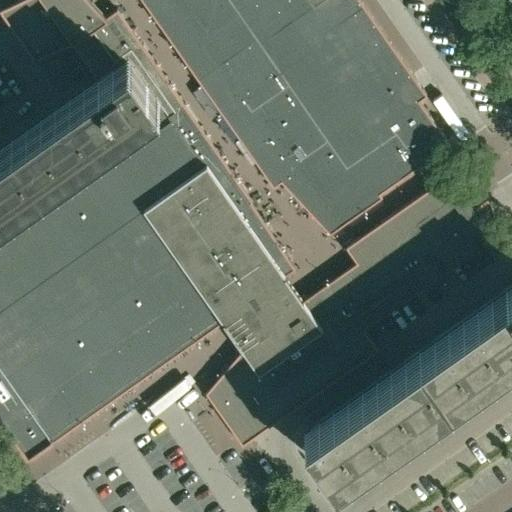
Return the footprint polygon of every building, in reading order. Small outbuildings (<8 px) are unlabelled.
[(39,33),(85,0),(16,0),(0,8),(0,9),(34,57),(51,50),(39,33)] [(92,0),(85,0),(39,33),(51,50),(73,41),(92,26),(106,17),(118,8),(117,7),(106,15),(92,0)] [(176,0),(143,0),(154,16),(176,0)] [(173,42),(229,2),(227,0),(176,0),(154,16),(173,42)] [(427,93),(361,0),(227,0),(229,2),(337,155),(419,97),(419,98),(427,93)] [(337,155),(229,2),(173,42),(202,83),(225,66),(245,94),(273,74),(291,100),(319,140),(335,163),(384,128),(386,132),(394,127),(424,105),(419,98),(419,97),(337,155)] [(134,30),(118,8),(106,17),(92,26),(108,48),(122,39),(134,30)] [(0,207),(157,97),(124,51),(114,57),(108,48),(92,26),(73,41),(97,77),(0,144),(0,207)] [(138,35),(134,30),(122,39),(128,48),(141,40),(138,35)] [(185,103),(141,40),(128,48),(122,39),(108,48),(114,57),(124,51),(157,97),(161,103),(152,109),(160,120),(160,121),(185,103)] [(245,94),(225,66),(202,83),(221,110),(245,94)] [(240,137),(291,100),(273,74),(245,94),(221,110),(238,134),(240,137)] [(319,140),(291,100),(240,137),(256,160),(280,144),(291,160),(319,140)] [(206,133),(185,103),(160,121),(160,120),(132,139),(154,170),(206,133)] [(450,142),(424,105),(394,127),(420,163),(450,142)] [(380,191),(420,163),(394,127),(386,132),(384,128),(335,163),(293,192),(330,231),(370,204),(383,195),(380,191)] [(169,192),(222,155),(206,133),(154,170),(169,192)] [(154,170),(132,139),(127,143),(179,217),(184,214),(169,192),(154,170)] [(335,163),(319,140),(291,160),(297,168),(281,179),(293,192),(335,163)] [(82,418),(226,317),(227,319),(288,276),(285,273),(295,266),(282,247),(228,286),(210,260),(195,238),(179,217),(127,143),(0,232),(0,391),(1,391),(10,405),(8,407),(13,414),(57,383),(82,418)] [(291,160),(280,144),(256,160),(274,185),(281,179),(297,168),(291,160)] [(184,214),(237,177),(222,155),(169,192),(184,214)] [(195,238),(252,198),(237,177),(184,214),(179,217),(195,238)] [(488,235),(491,230),(492,226),(477,205),(476,204),(472,199),(467,196),(460,195),(454,195),(442,177),(346,245),(357,260),(358,260),(359,261),(392,308),(480,245),(485,240),(488,235)] [(491,206),(488,200),(490,199),(487,196),(482,200),(476,204),(477,205),(492,226),(492,224),(493,218),(492,212),(491,206)] [(210,260),(265,221),(262,216),(251,200),(253,199),(252,198),(195,238),(210,260)] [(228,286),(282,247),(265,221),(210,260),(228,286)] [(392,308),(359,261),(358,260),(357,260),(329,280),(361,326),(363,328),(364,327),(392,308)] [(361,326),(329,280),(303,298),(302,296),(299,299),(348,368),(378,347),(364,327),(363,328),(361,326)] [(308,437),(333,473),(511,346),(511,285),(310,428),(314,433),(308,437)] [(348,368),(299,299),(279,312),(297,338),(309,329),(340,374),(348,368)] [(340,374),(309,329),(297,338),(279,312),(259,327),(295,377),(308,396),(340,374)] [(295,377),(259,327),(239,341),(243,347),(274,392),(295,377)] [(242,443),(308,396),(295,377),(274,392),(243,347),(206,391),(242,443)] [(82,418),(57,383),(13,414),(22,427),(12,435),(28,457),(82,418)] [(8,407),(10,405),(1,391),(0,391),(0,417),(12,435),(22,427),(13,414),(8,407)]
